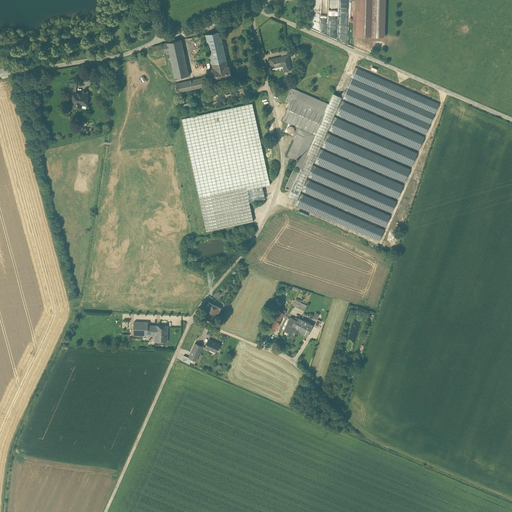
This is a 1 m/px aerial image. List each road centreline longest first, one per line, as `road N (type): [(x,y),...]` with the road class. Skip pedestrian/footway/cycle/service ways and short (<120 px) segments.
road 1 (unclassified): [(511,498),(379,444),(288,359),(191,318)]
road 2 (residential): [(191,318),(259,229),(283,166),(252,7)]
road 3 (unclassified): [(252,7),(511,119)]
road 4 (unclassified): [(0,77),(120,55),(252,7)]
road 5 (residential): [(106,511),(191,318)]
